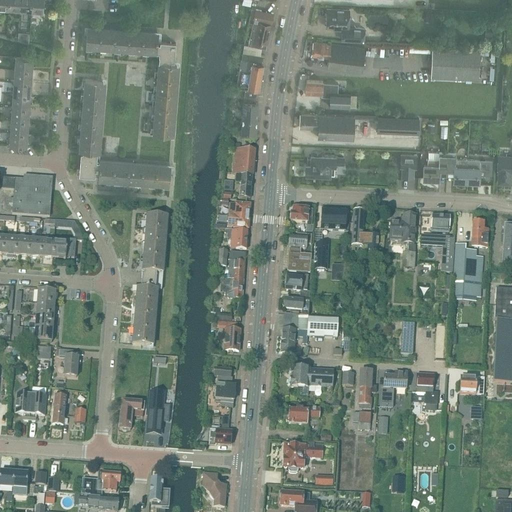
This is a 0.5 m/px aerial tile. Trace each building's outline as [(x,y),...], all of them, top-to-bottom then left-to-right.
[(0,0),(0,9),(8,10),(8,0),(0,0)] [(8,0),(8,10),(20,11),(20,0),(8,0)] [(20,0),(20,11),(31,11),(31,0),(20,0)] [(31,0),(31,11),(43,12),(43,0),(31,0)] [(252,27),(248,45),(252,46),(261,48),(266,49),(267,45),(270,31),(272,23),(274,13),(255,9),(255,10),(253,19),(254,19),(252,27)] [(326,27),(341,28),(341,41),(364,42),(365,28),(355,27),(354,24),(354,21),(352,18),(348,18),(348,10),(327,9),(326,27)] [(441,15),(441,25),(455,26),(456,16),(441,15)] [(85,48),(100,49),(101,29),(87,28),(85,48)] [(101,29),(100,49),(113,50),(114,30),(101,29)] [(114,30),(113,50),(128,51),(129,31),(114,30)] [(129,31),(128,51),(143,52),(146,33),(129,31)] [(18,32),(18,41),(28,43),(29,33),(18,32)] [(146,33),(143,52),(157,54),(157,53),(159,53),(161,42),(162,34),(159,34),(146,33)] [(362,72),(364,54),(365,48),(313,41),(311,56),(327,58),(326,67),(362,72)] [(161,42),(159,53),(159,56),(159,63),(174,64),(176,43),(161,42)] [(243,49),(244,45),(244,44),(237,43),(236,50),(243,51),(243,49)] [(478,80),(480,55),(480,48),(432,46),(430,77),(478,80)] [(259,90),(265,56),(242,52),(236,86),(244,87),(244,86),(247,87),(247,88),(259,90)] [(15,57),(14,69),(32,71),(33,58),(15,57)] [(158,63),(156,77),(176,79),(177,66),(174,66),(174,64),(159,63),(158,63)] [(14,69),(13,83),(31,84),(32,71),(14,69)] [(156,77),(155,92),(175,94),(176,79),(156,77)] [(84,79),(83,94),(103,95),(104,81),(84,79)] [(349,108),(356,108),(357,95),(350,95),(350,94),(337,93),(337,84),(322,83),(322,81),(305,80),(305,85),(303,87),(303,91),(304,93),(320,94),(320,97),(329,98),(329,107),(349,108)] [(13,83),(12,95),(31,97),(31,84),(13,83)] [(245,91),(244,103),(255,103),(256,92),(245,91)] [(155,92),(154,105),(174,108),(175,94),(155,92)] [(83,94),(82,107),(102,109),(103,95),(83,94)] [(12,95),(11,108),(30,109),(31,97),(12,95)] [(243,103),(241,134),(256,135),(258,104),(255,103),(244,103),(243,103)] [(154,105),(153,120),(173,122),(174,108),(154,105)] [(82,107),(81,122),(100,124),(102,109),(82,107)] [(11,108),(10,121),(29,122),(30,109),(11,108)] [(353,140),(354,118),(378,119),(377,132),(419,134),(419,119),(378,117),(378,115),(355,114),(355,116),(299,113),(299,128),(318,129),(317,138),(353,140)] [(172,136),(173,122),(153,120),(152,134),(172,136)] [(10,121),(9,133),(28,134),(29,122),(10,121)] [(81,122),(79,136),(99,138),(100,124),(81,122)] [(27,146),(28,134),(9,133),(8,145),(27,146)] [(83,151),(97,152),(98,153),(99,138),(79,136),(78,151),(83,151)] [(254,152),(234,150),(231,175),(234,176),(234,184),(239,184),(238,199),(249,200),(251,177),(252,177),(254,152)] [(94,175),(98,175),(99,162),(96,162),(97,152),(83,151),(82,153),(81,153),(79,175),(94,176),(94,175)] [(311,154),(310,164),(306,164),(305,174),(330,175),(330,165),(335,165),(335,164),(343,164),(343,157),(335,157),(335,155),(320,154),(320,152),(313,151),(313,154),(311,154)] [(424,165),(423,180),(438,181),(439,181),(440,175),(447,175),(447,170),(448,154),(440,153),(428,152),(428,159),(427,166),(424,165)] [(400,153),(399,168),(402,168),(401,177),(414,178),(414,169),(416,169),(417,154),(400,153)] [(447,170),(447,175),(454,175),(453,182),(466,182),(466,174),(467,168),(467,161),(456,160),(456,154),(448,154),(447,170)] [(511,157),(498,156),(497,174),(498,174),(498,184),(511,185),(511,174),(511,157)] [(466,174),(466,182),(479,183),(479,176),(492,176),(492,161),(486,161),(485,161),(480,160),(479,160),(478,160),(467,160),(467,161),(467,168),(466,174)] [(99,162),(98,175),(98,181),(111,182),(114,162),(99,161),(99,162)] [(114,162),(111,182),(126,183),(128,163),(114,162)] [(128,163),(126,183),(141,184),(143,164),(128,163)] [(143,164),(141,184),(155,185),(156,165),(143,164)] [(156,165),(155,185),(169,186),(171,166),(156,165)] [(12,206),(11,215),(49,218),(51,191),(52,179),(28,178),(22,177),(22,181),(14,180),(2,179),(1,191),(13,191),(12,200),(8,200),(8,205),(12,206)] [(224,183),(223,192),(232,193),(232,183),(224,183)] [(228,206),(227,217),(248,219),(249,207),(233,205),(233,206),(228,206)] [(290,223),(306,224),(305,234),(312,234),(312,227),(311,227),(312,211),(307,211),(307,210),(292,209),(292,214),(290,214),(290,223)] [(321,210),(320,231),(344,232),(345,212),(321,210)] [(352,212),(350,247),(351,247),(351,256),(360,257),(361,254),(383,256),(384,243),(384,238),(378,238),(363,237),(364,213),(352,212)] [(145,216),(144,231),(164,232),(165,218),(145,216)] [(389,236),(388,241),(390,241),(401,242),(401,244),(402,244),(408,245),(407,254),(402,254),(401,254),(400,269),(414,270),(415,254),(412,254),(413,245),(415,245),(415,232),(416,217),(414,217),(403,216),(403,220),(400,219),(400,223),(389,222),(389,236)] [(247,231),(248,219),(227,217),(226,228),(232,229),(232,230),(247,231)] [(446,235),(447,235),(448,218),(431,217),(430,234),(446,235)] [(74,237),(74,241),(75,241),(76,241),(76,242),(82,243),(82,238),(74,223),(71,223),(70,230),(74,237)] [(471,224),(470,242),(470,249),(487,250),(488,231),(483,231),(483,224),(471,224)] [(511,225),(503,225),(501,268),(511,268),(511,225)] [(144,231),(143,245),(163,247),(164,233),(164,232),(144,231)] [(247,233),(226,231),(226,240),(230,240),(229,249),(246,251),(247,233)] [(285,274),(309,275),(310,256),(300,255),(300,250),(305,251),(306,246),(310,246),(311,236),(296,235),(296,238),(289,237),(288,249),(287,249),(285,274)] [(421,237),(420,247),(441,248),(440,274),(452,274),(453,249),(454,238),(445,238),(421,237)] [(2,238),(1,256),(13,257),(15,239),(2,238)] [(15,239),(13,257),(26,258),(27,240),(15,239)] [(27,240),(26,258),(39,259),(40,241),(27,240)] [(40,241),(39,259),(51,260),(53,242),(40,241)] [(53,242),(51,260),(65,261),(65,259),(74,259),(76,242),(76,241),(75,241),(74,241),(66,241),(66,243),(53,242)] [(143,245),(142,259),(162,261),(163,247),(143,245)] [(325,272),(327,247),(314,246),(313,271),(325,272)] [(455,246),(451,296),(479,298),(482,259),(474,259),(475,253),(465,252),(465,247),(455,246)] [(227,252),(218,252),(217,268),(226,268),(227,252)] [(229,253),(227,280),(243,281),(245,255),(229,253)] [(142,259),(141,274),(143,274),(160,275),(162,262),(162,261),(142,259)] [(331,272),(330,283),(344,283),(344,273),(331,272)] [(141,276),(140,289),(155,291),(161,291),(162,275),(160,275),(143,274),(143,276),(141,276)] [(299,294),(298,301),(304,302),(308,303),(309,294),(306,293),(307,278),(301,278),(286,276),(284,292),(299,294)] [(241,301),(243,281),(227,280),(227,281),(221,280),(220,287),(225,287),(225,293),(234,293),(233,300),(241,301)] [(136,289),(134,303),(154,305),(155,291),(140,289),(136,289)] [(511,290),(495,289),(493,320),(498,321),(495,383),(511,383),(511,290)] [(37,292),(36,305),(54,306),(55,293),(37,292)] [(284,301),(283,311),(290,312),(289,316),(290,316),(290,314),(298,315),(298,313),(301,313),(302,302),(298,302),(284,301)] [(133,317),(133,318),(153,319),(154,305),(134,303),(133,317)] [(36,305),(35,317),(53,318),(54,306),(36,305)] [(215,322),(231,323),(231,316),(215,314),(215,322)] [(281,331),(279,355),(293,356),(294,341),(301,341),(301,346),(306,346),(307,338),(308,318),(307,317),(301,317),(298,317),(290,316),(289,316),(283,315),(281,331)] [(35,317),(34,330),(52,331),(53,318),(35,317)] [(132,331),(132,332),(152,334),(152,332),(153,319),(133,318),(132,331)] [(308,318),(307,338),(336,340),(337,319),(308,318)] [(222,338),(224,340),(223,352),(238,353),(239,331),(236,331),(237,325),(217,324),(216,328),(225,329),(224,333),(223,334),(222,338)] [(401,325),(400,341),(413,342),(413,325),(401,325)] [(13,338),(17,338),(21,339),(22,329),(18,328),(14,328),(13,338)] [(51,344),(52,331),(34,330),(33,343),(51,344)] [(132,332),(131,346),(151,348),(152,334),(132,332)] [(400,341),(400,356),(412,356),(412,354),(413,342),(400,341)] [(20,346),(13,346),(12,359),(19,359),(20,346)] [(64,360),(62,378),(76,379),(78,359),(72,358),(73,353),(59,352),(58,360),(64,360)] [(125,362),(124,374),(138,375),(137,382),(145,383),(146,364),(125,362)] [(215,404),(230,405),(232,405),(233,401),(233,395),(233,388),(228,388),(230,371),(214,370),(213,379),(216,379),(216,387),(215,404)] [(332,373),(291,370),(290,378),(288,380),(288,385),(290,387),(289,389),(299,390),(299,397),(307,397),(308,390),(307,390),(307,388),(331,390),(332,373)] [(359,372),(358,389),(370,390),(370,395),(375,395),(375,388),(370,387),(371,372),(359,372)] [(352,388),(353,375),(341,374),(340,387),(352,388)] [(405,392),(406,374),(394,374),(394,378),(383,378),(382,390),(381,390),(380,409),(391,410),(392,391),(405,392)] [(415,389),(415,395),(424,395),(423,406),(424,406),(424,411),(435,411),(435,407),(436,407),(437,395),(432,395),(432,390),(433,377),(415,377),(415,389)] [(475,380),(475,379),(461,378),(460,379),(459,396),(474,397),(475,392),(482,392),(483,381),(475,380)] [(370,395),(370,390),(358,389),(357,411),(370,411),(371,400),(369,400),(370,395)] [(54,397),(51,426),(62,427),(65,398),(66,393),(58,392),(57,397),(55,397),(54,397)] [(149,401),(146,435),(159,436),(161,423),(168,424),(169,407),(162,407),(163,395),(150,394),(149,401)] [(22,422),(29,423),(31,397),(15,395),(14,415),(22,416),(22,422)] [(31,397),(29,423),(34,423),(35,417),(44,418),(45,398),(31,397)] [(120,407),(119,414),(118,431),(122,431),(122,432),(125,432),(127,432),(130,433),(131,418),(142,419),(143,404),(126,403),(125,408),(120,407)] [(286,424),(286,426),(306,427),(307,420),(318,421),(319,410),(306,409),(306,411),(288,409),(287,418),(286,418),(285,420),(284,423),(286,424)] [(470,409),(470,422),(480,422),(481,409),(470,409)] [(74,410),(73,424),(84,425),(86,411),(74,410)] [(352,424),(357,424),(357,431),(369,432),(370,415),(352,414),(352,424)] [(386,436),(387,419),(378,419),(377,436),(386,436)] [(230,448),(231,432),(215,431),(214,432),(208,432),(207,447),(215,447),(230,448)] [(284,447),(283,462),(282,463),(282,467),(282,468),(282,471),(287,472),(287,474),(289,476),(295,476),(296,475),(297,472),(302,472),(302,460),(321,461),(322,446),(301,445),(301,448),(284,447)] [(0,488),(12,490),(14,473),(0,471),(0,488)] [(14,473),(12,490),(26,491),(27,474),(14,473)] [(36,474),(35,486),(45,486),(46,475),(36,474)] [(82,481),(81,496),(92,497),(100,497),(101,493),(115,494),(116,485),(119,486),(120,476),(102,475),(97,474),(97,482),(82,481)] [(216,476),(202,475),(201,488),(213,502),(213,508),(224,509),(224,503),(225,487),(219,486),(216,483),(216,476)] [(332,477),(315,476),(315,485),(332,486),(332,477)] [(59,480),(48,479),(46,493),(57,494),(59,480)] [(404,479),(392,479),(391,493),(404,494),(404,479)] [(150,480),(149,504),(151,504),(150,508),(168,509),(170,491),(161,491),(161,481),(150,480)] [(46,494),(44,505),(53,506),(54,495),(46,494)] [(279,506),(279,508),(294,509),(293,511),(314,511),(315,505),(308,504),(308,496),(302,495),(280,494),(280,500),(278,501),(278,504),(279,506)] [(73,505),(87,506),(87,507),(97,508),(96,511),(117,511),(118,501),(95,499),(95,500),(78,498),(78,496),(74,495),(74,498),(73,505)] [(362,495),(361,509),(369,510),(370,496),(362,495)] [(511,511),(511,503),(494,502),(493,511),(511,511)]
